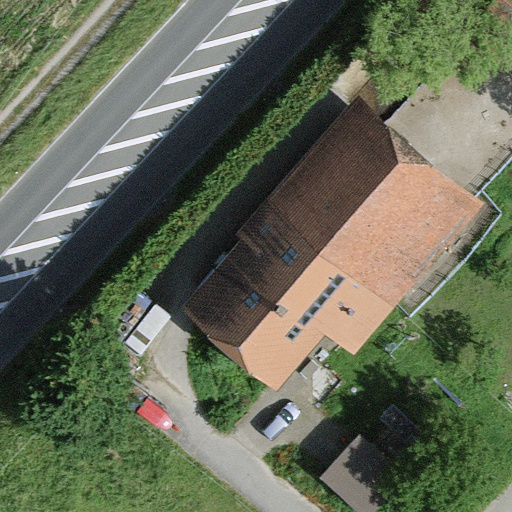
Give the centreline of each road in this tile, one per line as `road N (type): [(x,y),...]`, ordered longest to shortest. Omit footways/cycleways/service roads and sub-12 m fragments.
road 1 (primary): [(0,285),(267,0)]
road 2 (track): [(117,0),(0,125)]
